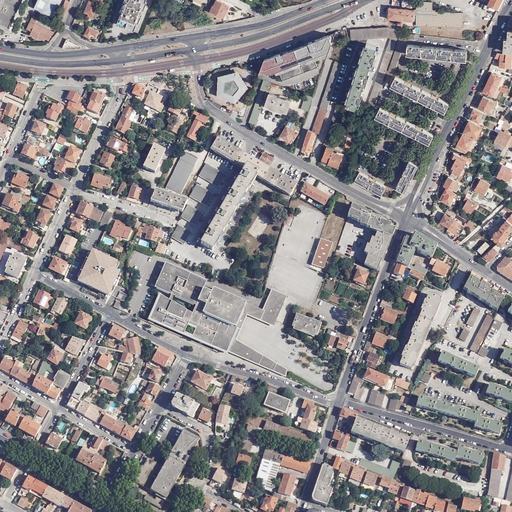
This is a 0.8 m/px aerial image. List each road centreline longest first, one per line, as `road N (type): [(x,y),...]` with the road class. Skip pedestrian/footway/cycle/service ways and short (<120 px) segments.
road 1 (tertiary): [(192,50),(204,105),(370,201)]
road 2 (residential): [(337,402),(406,217)]
road 3 (residential): [(430,163),(511,2)]
road 4 (residential): [(337,402),(506,447)]
road 5 (primary): [(192,50),(262,35),(356,0)]
road 6 (residential): [(337,402),(188,356)]
road 7 (primary): [(326,0),(191,39)]
road 8 (residential): [(73,188),(116,99),(114,61)]
road 9 (unknown): [(417,371),(466,257)]
